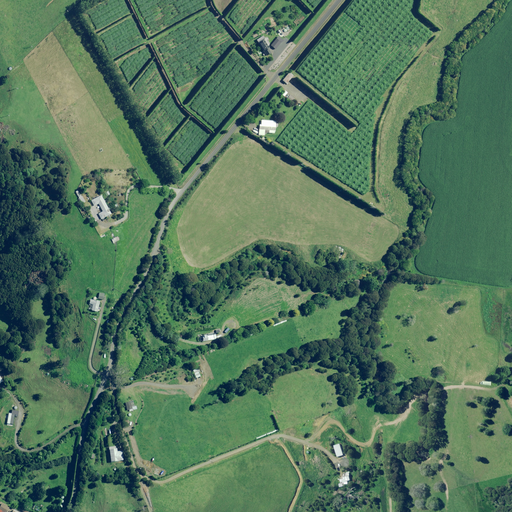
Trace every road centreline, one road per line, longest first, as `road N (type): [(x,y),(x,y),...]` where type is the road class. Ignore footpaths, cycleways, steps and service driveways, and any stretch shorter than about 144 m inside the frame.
road 1 (unclassified): [(105,380),(116,323),(146,273),(170,207),(339,0)]
road 2 (unclassified): [(141,511),(113,386),(105,380)]
road 3 (unclassified): [(69,511),(84,424),(105,380)]
road 4 (track): [(448,511),(443,460),(511,459)]
